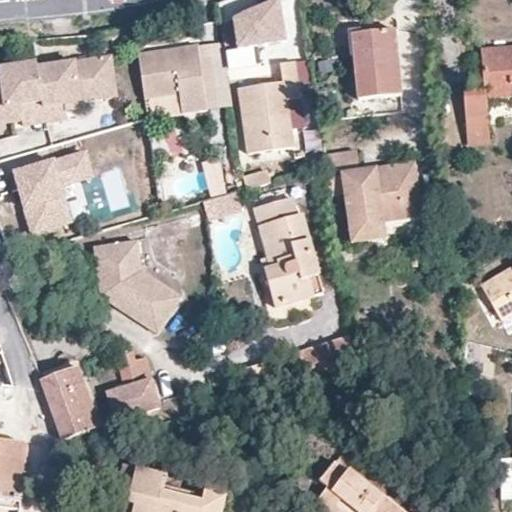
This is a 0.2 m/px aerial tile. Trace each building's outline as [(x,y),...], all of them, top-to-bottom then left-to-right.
[(283,0),(281,0),(237,17),(241,47),(257,45),(255,37),(288,32),(283,0)] [(382,31),(383,39),(394,38),(394,30),(382,31)] [(359,53),(354,53),(362,103),(404,97),(394,38),(383,39),(382,31),(357,34),(359,53)] [(255,37),(257,45),(290,40),(288,32),(255,37)] [(225,49),(224,45),(198,48),(205,112),(232,109),(227,72),(225,49)] [(260,68),(257,45),(241,47),(225,49),(227,72),(260,68)] [(138,55),(144,100),(178,96),(180,116),(205,112),(198,48),(177,51),(178,56),(154,59),(153,54),(138,55)] [(511,49),(484,52),(488,97),(511,95),(511,49)] [(178,56),(177,51),(153,54),(154,59),(178,56)] [(111,58),(96,60),(101,100),(116,98),(111,58)] [(37,68),(44,122),(66,119),(65,111),(64,105),(77,103),(101,100),(96,60),(37,68)] [(44,122),(37,68),(36,63),(0,67),(0,108),(19,106),(21,121),(21,125),(44,122)] [(284,82),(239,88),(250,156),(294,149),(289,112),(299,111),(303,110),(296,63),(282,65),(284,82)] [(0,123),(21,121),(19,106),(0,108),(0,123)] [(87,151),(11,175),(15,191),(22,189),(35,232),(74,221),(62,184),(95,175),(87,151)] [(359,159),(358,155),(325,160),(326,168),(359,159)] [(415,167),(376,172),(377,177),(362,179),(361,174),(359,159),(326,168),(330,200),(348,198),(348,204),(352,238),(384,235),(383,225),(382,217),(421,213),(415,167)] [(249,177),(252,189),(275,183),(274,172),(249,177)] [(236,194),(202,203),(205,220),(241,210),(236,194)] [(348,204),(348,198),(330,200),(331,207),(348,204)] [(311,284),(320,283),(301,217),(296,218),(292,201),(254,211),(259,228),(268,259),(271,270),(265,272),(275,309),(315,298),(311,284)] [(382,217),(383,225),(421,220),(421,213),(382,217)] [(352,238),(354,247),(384,243),(384,235),(352,238)] [(141,271),(137,241),(94,246),(101,295),(148,328),(173,293),(141,271)] [(268,259),(262,260),(265,272),(271,270),(268,259)] [(511,267),(480,285),(499,320),(511,313),(511,267)] [(315,298),(323,296),(320,283),(311,284),(315,298)] [(157,334),(181,298),(173,293),(148,328),(157,334)] [(511,313),(499,320),(504,328),(511,323),(511,313)] [(300,350),(307,377),(356,364),(349,338),(300,350)] [(130,353),(114,356),(123,387),(138,383),(132,361),(130,353)] [(150,379),(144,358),(132,361),(138,383),(150,379)] [(98,428),(92,412),(79,375),(72,377),(70,372),(69,372),(42,381),(40,382),(61,441),(98,428)] [(138,383),(123,387),(106,391),(114,419),(158,406),(150,379),(138,383)] [(22,445),(0,442),(0,500),(20,503),(23,473),(25,448),(22,445)] [(327,489),(314,504),(323,511),(388,511),(379,504),(382,499),(349,471),(346,474),(334,465),(319,483),(327,489)] [(204,493),(203,497),(164,487),(166,478),(123,467),(119,485),(132,488),(128,502),(126,502),(125,505),(123,511),(220,511),(224,498),(204,493)] [(132,488),(119,485),(115,502),(125,505),(126,502),(128,502),(132,488)] [(388,511),(397,511),(382,499),(379,504),(388,511)]
